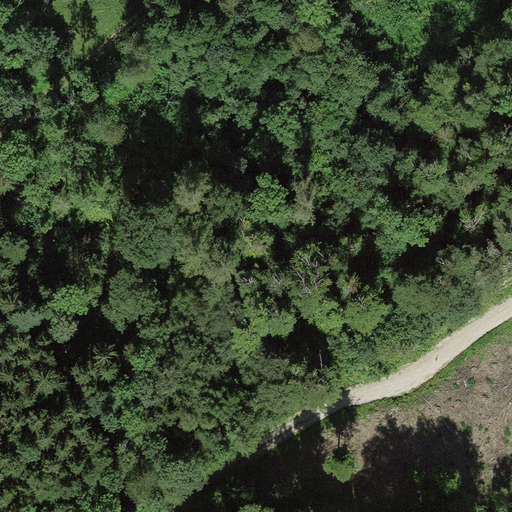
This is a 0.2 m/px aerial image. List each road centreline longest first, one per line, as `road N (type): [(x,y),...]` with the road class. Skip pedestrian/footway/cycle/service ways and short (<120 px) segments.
road 1 (track): [(172,511),(263,439),(352,393),(415,373),(511,303)]
road 2 (track): [(0,173),(68,91),(167,0)]
road 3 (track): [(268,511),(294,497),(389,511)]
